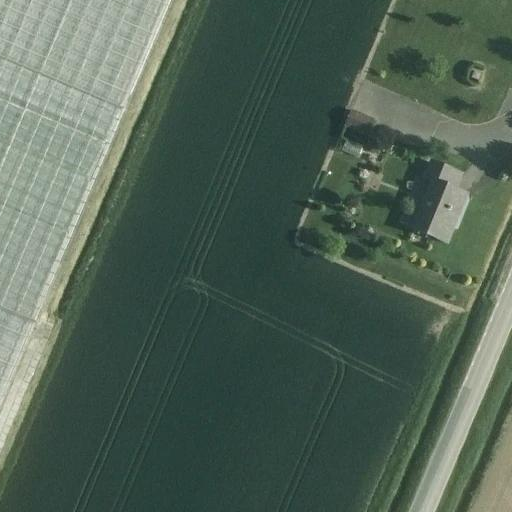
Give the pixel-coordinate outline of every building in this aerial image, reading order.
[(0,0),(0,310),(32,324),(168,0),(0,0)] [(477,82),(481,75),(473,71),(469,79),(477,82)] [(366,137),(373,122),(351,112),(344,127),(366,137)] [(362,147),(345,141),(341,151),(358,158),(362,147)] [(372,143),(368,153),(378,156),(382,147),(372,143)] [(445,244),(465,196),(453,191),(460,175),(430,162),(423,178),(432,182),(412,231),(445,244)] [(0,311),(0,404),(33,326),(0,311)]
